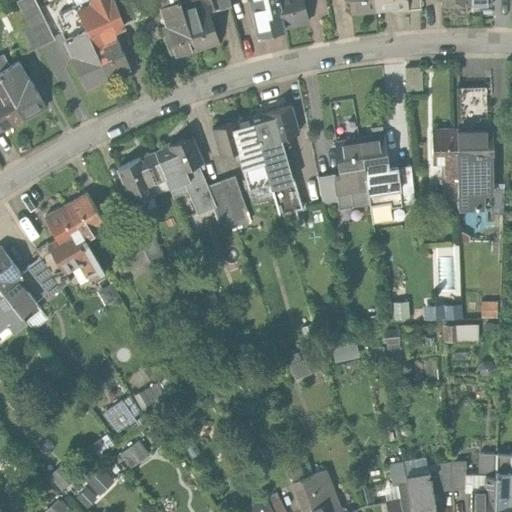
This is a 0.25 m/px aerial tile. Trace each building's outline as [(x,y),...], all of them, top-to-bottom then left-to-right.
[(20,11),(6,18),(24,55),(53,41),(32,0),(20,0),(15,3),(20,11)] [(76,9),(108,80),(130,70),(114,34),(123,30),(121,26),(110,0),(86,0),(86,5),(76,9)] [(110,0),(121,26),(133,21),(124,0),(110,0)] [(194,54),(175,0),(153,0),(163,26),(160,27),(171,61),(194,54)] [(175,0),(194,54),(219,46),(207,12),(213,10),(209,0),(175,0)] [(228,0),(215,0),(219,12),(231,8),(228,0)] [(244,0),(254,40),(284,34),(283,30),(276,0),(244,0)] [(276,0),(283,30),(309,25),(303,0),(276,0)] [(374,15),(372,0),(346,0),(349,18),(374,15)] [(372,0),(374,15),(394,13),(407,12),(405,0),(372,0)] [(405,0),(407,12),(420,11),(419,0),(405,0)] [(108,80),(76,9),(75,7),(53,16),(64,43),(62,44),(82,91),(108,80)] [(0,74),(0,75),(12,68),(5,55),(0,57),(0,74)] [(12,68),(0,75),(25,118),(45,106),(21,63),(12,68)] [(422,70),(404,71),(405,94),(423,93),(422,70)] [(0,125),(3,130),(25,118),(0,75),(0,74),(0,125)] [(486,90),(460,91),(460,130),(487,130),(486,90)] [(291,107),(250,119),(263,167),(278,217),(301,211),(280,142),(299,136),(291,107)] [(250,119),(210,131),(219,159),(236,154),(241,173),(263,167),(250,119)] [(443,203),(456,202),(455,130),(431,131),(432,167),(442,167),(443,203)] [(491,212),(492,212),(492,189),(491,130),(487,130),(460,130),(455,130),(456,202),(456,212),(491,212)] [(193,140),(154,155),(168,192),(183,186),(197,222),(214,216),(221,234),(251,222),(233,178),(207,188),(201,172),(205,171),(193,140)] [(377,142),(358,145),(369,207),(370,213),(416,206),(410,168),(387,171),(385,156),(379,157),(377,142)] [(337,204),(339,212),(369,207),(358,145),(341,147),(343,162),(335,163),(338,179),(333,180),(337,204)] [(154,155),(116,169),(130,207),(168,192),(154,155)] [(322,206),(337,204),(333,180),(333,177),(318,180),(322,206)] [(504,189),(492,189),(492,212),(491,212),(491,216),(504,216),(504,189)] [(66,206),(87,243),(96,238),(93,232),(105,225),(87,193),(66,206)] [(66,206),(46,217),(58,238),(50,244),(72,283),(81,299),(110,282),(87,243),(66,206)] [(50,244),(34,252),(40,260),(61,290),(72,283),(50,244)] [(0,247),(0,292),(23,322),(24,322),(41,310),(18,280),(22,278),(0,247)] [(61,290),(40,260),(26,270),(49,299),(61,290)] [(13,330),(23,322),(0,292),(0,330),(8,324),(13,330)] [(407,302),(392,304),(394,322),(409,320),(407,302)] [(497,302),(481,303),(481,319),(497,318),(497,302)] [(460,305),(423,308),(424,322),(462,320),(460,305)] [(372,312),(364,313),(365,326),(379,324),(377,315),(373,316),(372,312)] [(461,325),(442,326),(443,342),(462,341),(461,325)] [(384,331),(385,346),(398,344),(397,330),(384,331)] [(251,342),(236,348),(240,359),(255,353),(251,342)] [(289,365),(294,380),(310,374),(304,359),(289,365)] [(159,381),(138,394),(147,409),(168,397),(159,381)] [(105,400),(99,391),(87,400),(93,408),(105,400)] [(129,395),(121,400),(132,418),(140,412),(129,395)] [(132,418),(121,400),(102,413),(117,433),(135,421),(132,418)] [(254,429),(249,418),(239,422),(244,433),(254,429)] [(115,442),(108,432),(96,441),(103,451),(115,442)] [(149,455),(138,440),(120,453),(131,467),(149,455)] [(276,455),(272,445),(257,451),(261,461),(276,455)] [(478,476),(466,476),(466,490),(465,496),(465,511),(493,511),(495,454),(478,454),(478,476)] [(511,454),(495,454),(493,511),(511,511),(511,475),(511,476),(511,454)] [(402,463),(410,511),(435,511),(433,499),(432,493),(427,466),(426,458),(402,463)] [(79,474),(66,459),(47,476),(60,490),(79,474)] [(427,466),(432,493),(452,490),(450,462),(427,466)] [(466,463),(450,462),(452,490),(466,490),(466,476),(466,463)] [(385,502),(386,511),(410,511),(402,463),(388,465),(391,481),(392,486),(396,485),(399,499),(385,502)] [(113,481),(98,466),(83,481),(98,496),(113,481)] [(291,483),(304,479),(300,467),(287,472),(291,483)] [(327,470),(309,477),(322,511),(342,511),(340,505),(327,470)] [(304,479),(291,483),(302,511),(322,511),(309,477),(304,479)] [(75,497),(86,508),(96,499),(85,487),(75,497)] [(263,498),(270,511),(284,511),(275,492),(263,498)] [(270,511),(263,498),(241,510),(241,511),(270,511)] [(64,511),(66,510),(56,500),(44,511),(64,511)]
